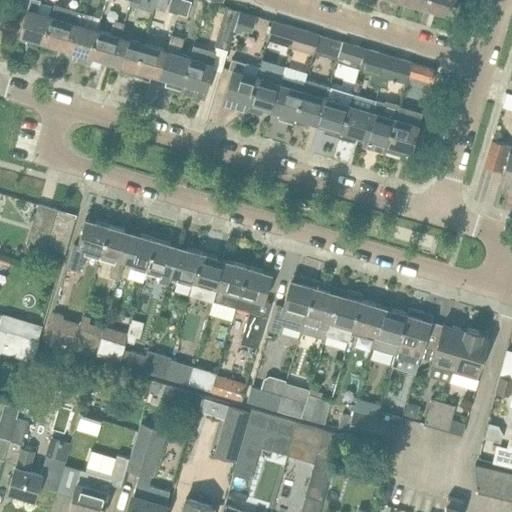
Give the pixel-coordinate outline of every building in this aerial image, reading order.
[(39,0),(29,0),(19,34),(28,37),(26,43),(41,48),(54,3),(50,15),(36,11),(39,0)] [(167,0),(155,0),(152,13),(159,15),(160,9),(164,10),(167,0)] [(191,1),(188,0),(180,0),(177,13),(187,16),(191,1)] [(454,0),(427,0),(426,7),(451,14),(454,0)] [(61,5),(54,3),(41,48),(56,52),(58,46),(66,48),(77,10),(73,22),(58,17),(61,5)] [(239,10),(226,6),(214,50),(218,51),(227,53),(239,10)] [(100,17),(77,10),(66,48),(74,51),(72,57),(87,61),(97,29),(96,29),(100,17)] [(239,10),(227,53),(222,70),(234,30),(241,32),(242,28),(251,30),(255,15),(239,10)] [(114,18),(110,33),(97,29),(87,61),(102,66),(104,59),(112,62),(124,21),(114,18)] [(296,27),(273,20),(267,40),(290,47),(296,27)] [(319,34),(296,27),(290,47),(313,54),(319,34)] [(180,89),(189,56),(179,53),(184,37),(171,33),(166,49),(158,76),(166,78),(165,84),(180,89)] [(342,41),(319,34),(313,54),(336,61),(339,50),(342,41)] [(118,71),(134,75),(143,43),(120,36),(112,62),(120,64),(118,71)] [(365,48),(342,41),(339,50),(362,57),(359,68),(365,48)] [(166,49),(143,43),(134,75),(149,80),(151,73),(158,76),(166,49)] [(193,44),(189,56),(180,89),(203,96),(218,51),(214,50),(193,44)] [(388,55),(365,48),(359,68),(373,72),(371,80),(380,83),(382,75),(388,55)] [(411,62),(388,55),(382,75),(405,82),(411,62)] [(259,66),(232,58),(229,68),(233,69),(225,95),(233,97),(231,104),(246,109),(258,69),(259,66)] [(435,69),(411,62),(405,82),(406,82),(409,74),(431,81),(435,69)] [(258,69),(246,109),(262,113),(264,107),(271,109),(281,76),(258,69)] [(277,118),(293,122),(304,83),(281,76),(271,109),(279,111),(277,118)] [(306,78),(304,83),(293,122),(308,127),(310,121),(318,123),(329,85),(306,78)] [(338,88),(329,85),(318,123),(325,125),(324,132),(339,136),(349,103),(335,99),(338,88)] [(375,98),(372,110),(362,143),(385,150),(398,105),(375,98)] [(349,103),(339,136),(354,141),(356,134),(364,136),(372,110),(349,103)] [(422,112),(398,105),(385,150),(400,154),(402,148),(411,150),(422,112)] [(483,165),(503,169),(511,145),(491,139),(483,165)] [(511,150),(510,150),(501,176),(510,179),(508,185),(511,186),(511,150)] [(38,203),(26,242),(64,253),(76,214),(38,203)] [(93,221),(85,218),(77,244),(73,243),(67,267),(80,271),(84,253),(99,258),(109,224),(94,220),(93,221)] [(132,231),(109,224),(99,258),(113,262),(109,275),(118,278),(132,231)] [(142,282),(155,238),(132,231),(124,259),(132,261),(128,277),(142,282)] [(178,244),(155,238),(145,271),(146,271),(144,278),(158,282),(158,280),(167,283),(178,244)] [(178,244),(169,278),(192,285),(202,251),(178,244)] [(189,293),(212,300),(225,258),(202,251),(192,285),(189,293)] [(248,265),(225,258),(212,300),(235,306),(248,265)] [(263,270),(248,265),(236,307),(250,311),(240,342),(257,347),(270,302),(264,300),(271,273),(263,271),(263,270)] [(301,331),(314,285),(299,280),(299,281),(290,279),(282,306),(277,304),(269,329),(281,333),(283,325),(301,331)] [(338,292),(314,285),(301,331),(324,338),(325,334),(338,292)] [(348,341),(351,332),(361,298),(338,292),(325,334),(348,341)] [(384,305),(361,298),(351,332),(367,336),(368,331),(375,333),(384,305)] [(371,347),(394,354),(407,312),(384,305),(375,333),(371,347)] [(409,307),(407,312),(395,354),(418,361),(420,356),(432,360),(442,326),(430,322),(430,320),(422,318),(424,311),(409,307)] [(90,317),(83,314),(72,349),(96,356),(100,340),(104,327),(89,322),(90,317)] [(72,349),(80,321),(57,316),(48,342),(72,349)] [(29,320),(25,336),(34,339),(36,339),(41,323),(29,320)] [(464,329),(443,323),(442,326),(432,360),(430,364),(453,371),(466,327),(465,327),(464,329)] [(481,332),(466,327),(453,371),(475,378),(488,336),(481,334),(481,332)] [(25,336),(0,328),(0,341),(3,343),(4,338),(32,346),(34,339),(25,336)] [(96,356),(106,359),(111,343),(100,340),(96,356)] [(146,354),(123,347),(119,363),(141,370),(147,349),(146,354)] [(171,356),(147,349),(141,370),(165,376),(171,358),(170,358),(171,356)] [(188,383),(193,364),(171,358),(165,376),(188,383)] [(211,391),(216,373),(193,364),(188,383),(211,391)] [(247,382),(216,373),(211,391),(242,400),(247,382)] [(261,387),(251,384),(247,401),(278,410),(287,380),(286,380),(283,393),(261,387)] [(310,387),(287,380),(278,410),(302,416),(309,393),(308,393),(310,387)] [(331,400),(309,393),(302,416),(324,423),(331,400)] [(431,397),(423,423),(436,427),(443,401),(431,397)] [(455,404),(443,401),(436,427),(462,434),(465,422),(451,418),(455,404)] [(16,417),(19,407),(4,403),(0,416),(0,436),(9,439),(16,417)] [(248,410),(229,404),(214,454),(233,460),(248,410)] [(296,421),(251,408),(232,472),(249,478),(259,445),(287,453),(296,421)] [(353,411),(352,415),(351,415),(347,430),(370,437),(376,417),(353,411)] [(338,427),(347,430),(351,415),(342,412),(338,427)] [(76,413),(74,429),(99,433),(101,416),(76,413)] [(9,439),(21,443),(28,420),(16,417),(9,439)] [(399,424),(376,417),(370,437),(394,444),(399,424)] [(340,434),(296,421),(287,453),(313,461),(305,494),(321,499),(340,434)] [(166,431),(140,423),(130,454),(126,467),(152,475),(166,431)] [(496,444),(492,462),(511,466),(511,429),(507,447),(496,444)] [(70,444),(50,438),(45,455),(20,447),(7,490),(34,498),(38,485),(56,490),(70,444)] [(364,473),(380,478),(387,452),(371,447),(364,473)] [(120,486),(129,457),(117,453),(108,482),(120,486)] [(478,492),(511,500),(511,472),(476,464),(478,492)] [(77,478),(74,490),(68,509),(79,511),(100,511),(108,487),(77,478)] [(136,480),(129,506),(126,511),(162,511),(165,504),(149,499),(153,485),(136,480)] [(185,498),(181,511),(210,511),(212,506),(185,498)]
